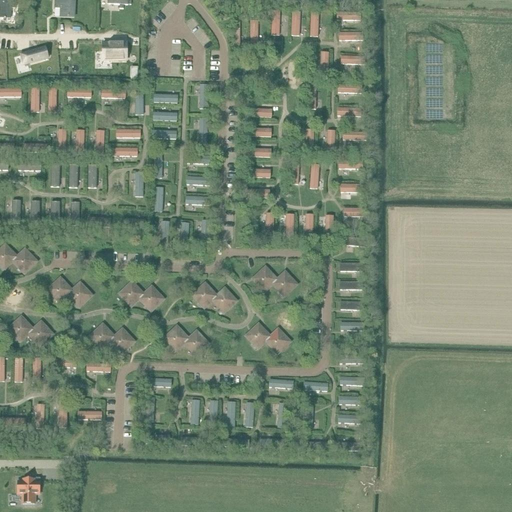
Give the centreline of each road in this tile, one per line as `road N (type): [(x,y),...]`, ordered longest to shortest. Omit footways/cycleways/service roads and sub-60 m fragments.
road 1 (track): [(217,265),(248,306),(252,316),(242,327),(0,307)]
road 2 (track): [(219,149),(148,147),(140,128),(93,115),(38,125),(0,115)]
road 3 (track): [(148,147),(139,166),(110,172),(104,207),(81,196),(41,196),(16,180),(0,186)]
